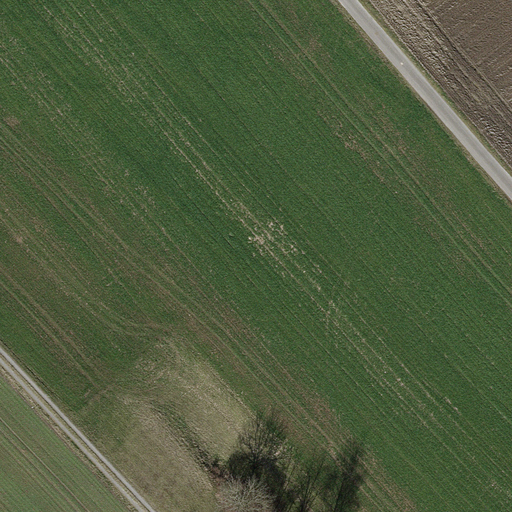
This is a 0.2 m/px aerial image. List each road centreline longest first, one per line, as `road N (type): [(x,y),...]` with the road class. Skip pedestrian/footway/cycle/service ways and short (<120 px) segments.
road 1 (track): [(511,181),(355,0)]
road 2 (track): [(0,356),(142,511)]
